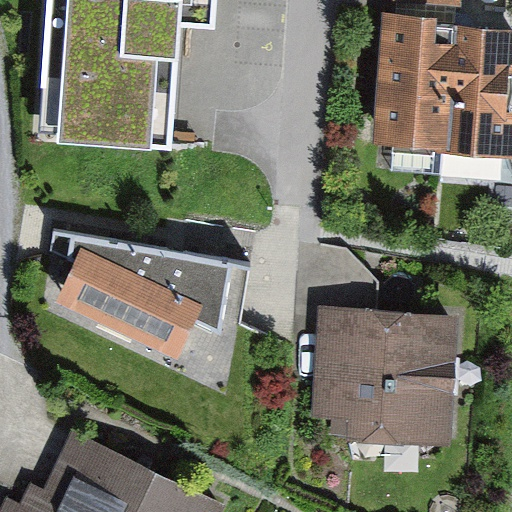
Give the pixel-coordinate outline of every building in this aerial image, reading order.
[(216,0),(60,0),(49,138),(173,144),(182,18),(215,18),(216,0)] [(379,77),(511,88),(511,27),(446,24),(447,14),(386,9),(379,77)] [(511,88),(379,77),(373,146),(511,157),(511,88)] [(56,300),(181,360),(202,325),(222,332),(235,267),(75,235),(73,262),(56,300)] [(313,420),(350,422),(349,452),(460,457),(467,315),(319,307),(313,420)] [(231,511),(236,503),(76,428),(50,482),(34,474),(21,501),(6,493),(0,506),(0,511),(231,511)]
